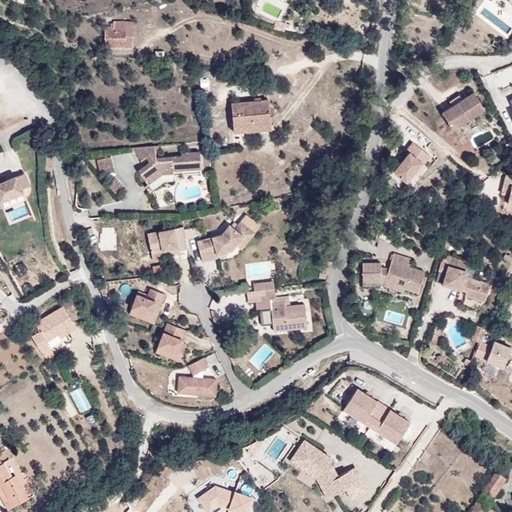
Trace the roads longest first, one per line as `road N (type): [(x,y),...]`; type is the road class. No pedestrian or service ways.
road 1 (unclassified): [(157,409),(131,387),(100,307),(71,223),(49,114)]
road 2 (unclassified): [(346,341),(337,276),(363,198),(371,135)]
road 3 (unclassified): [(346,341),(223,411),(157,409)]
road 4 (unclassified): [(371,135),(435,66),(511,57)]
road 5 (unclassified): [(376,511),(454,392)]
road 6 (unclassified): [(371,135),(388,0)]
road 7 (unclassified): [(157,409),(132,484),(82,511)]
road 8 (residential): [(454,392),(366,343),(346,341)]
